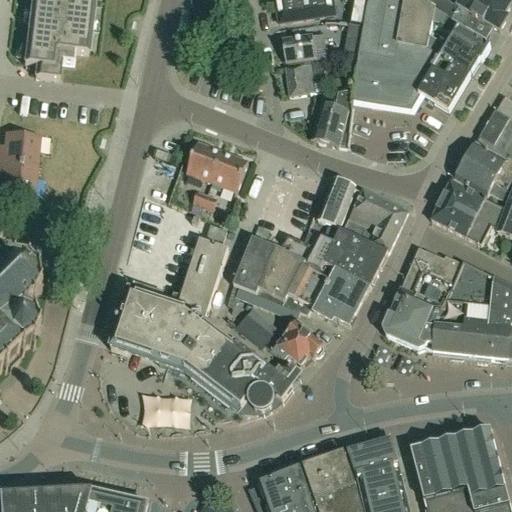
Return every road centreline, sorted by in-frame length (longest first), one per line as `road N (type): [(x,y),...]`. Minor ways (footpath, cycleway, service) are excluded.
road 1 (residential): [(53,439),(151,461),(223,464),(347,423)]
road 2 (residential): [(432,195),(148,105)]
road 3 (residential): [(347,423),(343,377),(417,230)]
road 4 (residential): [(53,439),(115,239)]
road 5 (residential): [(432,195),(511,61)]
road 6 (residential): [(500,400),(347,423)]
road 7 (unclassified): [(148,105),(0,87)]
road 8 (residential): [(115,239),(148,105)]
